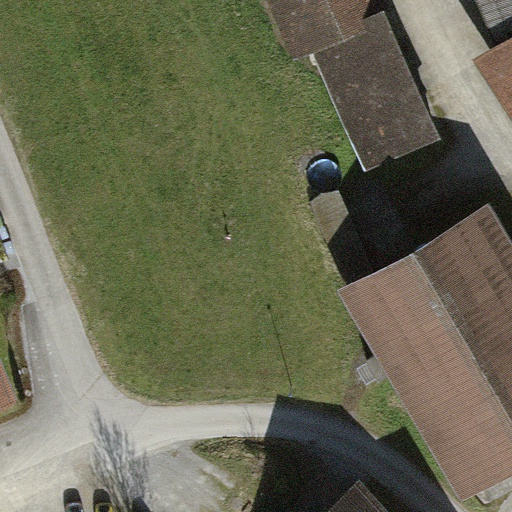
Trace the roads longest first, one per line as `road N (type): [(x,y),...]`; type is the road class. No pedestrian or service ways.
road 1 (track): [(107,444),(179,427),(254,430),(325,446),(403,481),(440,511)]
road 2 (track): [(0,175),(107,444),(76,475)]
road 3 (track): [(411,0),(492,169),(511,184)]
